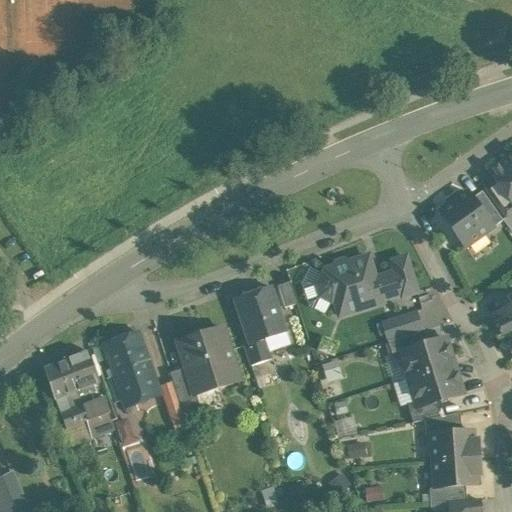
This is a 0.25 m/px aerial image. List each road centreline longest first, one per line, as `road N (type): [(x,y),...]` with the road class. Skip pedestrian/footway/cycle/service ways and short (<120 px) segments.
road 1 (residential): [(106,280),(183,293),(407,201)]
road 2 (tertiary): [(106,280),(247,196),(380,139)]
road 3 (residential): [(407,201),(493,367),(507,417)]
road 4 (tertiary): [(380,139),(511,90)]
road 5 (tertiary): [(0,356),(106,280)]
